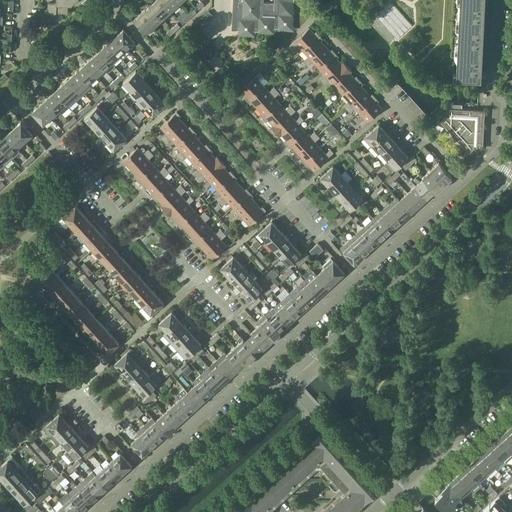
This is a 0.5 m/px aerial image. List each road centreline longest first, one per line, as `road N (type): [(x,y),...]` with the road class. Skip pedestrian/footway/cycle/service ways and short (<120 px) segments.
road 1 (tertiary): [(376,296),(494,189),(511,163)]
road 2 (residential): [(267,357),(145,469)]
road 3 (tertiary): [(162,489),(284,378)]
road 4 (residential): [(391,495),(511,386)]
road 5 (residential): [(391,495),(284,378)]
road 6 (residential): [(120,215),(12,101)]
road 7 (residential): [(464,180),(357,276)]
road 8 (residential): [(357,276),(265,175)]
road 9 (residential): [(205,109),(114,8)]
road 10 (residential): [(267,357),(172,260)]
road 11 (residential): [(493,72),(492,90),(504,105),(501,144),(464,180)]
road 12 (tertiary): [(284,378),(376,296)]
road 13 (residential): [(357,276),(267,357)]
